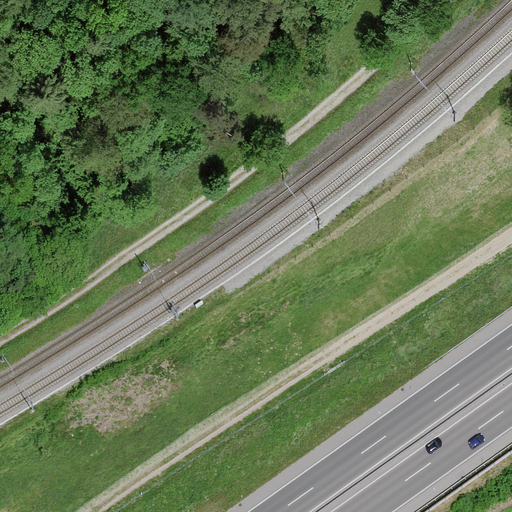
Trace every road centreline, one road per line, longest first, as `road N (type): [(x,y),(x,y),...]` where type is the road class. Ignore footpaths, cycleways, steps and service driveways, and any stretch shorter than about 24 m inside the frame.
road 1 (track): [(447,0),(243,172),(0,338)]
road 2 (track): [(511,235),(92,511)]
road 3 (motorway): [(511,346),(278,511)]
road 4 (motorway): [(361,511),(511,405)]
